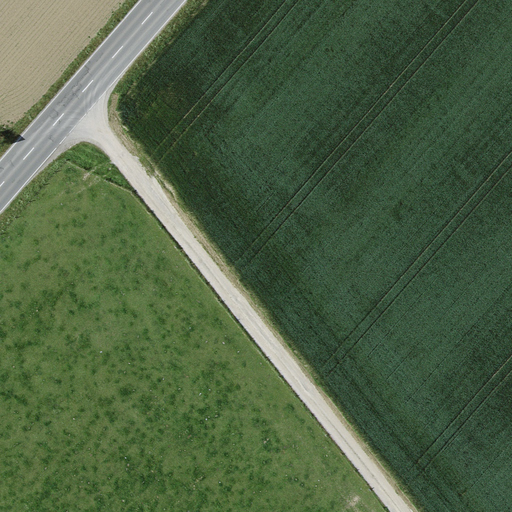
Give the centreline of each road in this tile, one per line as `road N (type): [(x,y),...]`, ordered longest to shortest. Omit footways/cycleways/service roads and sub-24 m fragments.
road 1 (track): [(404,511),(84,96)]
road 2 (tertiary): [(167,0),(0,192)]
